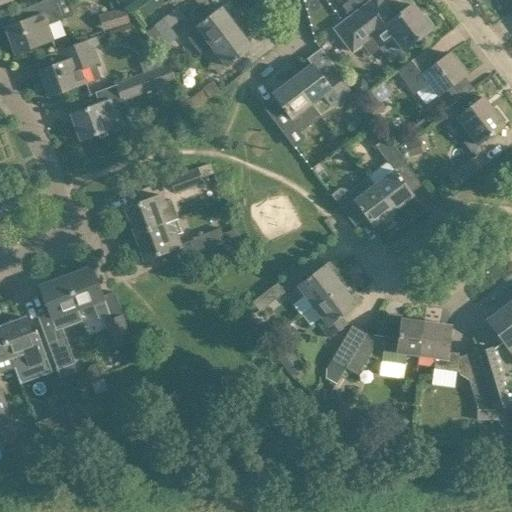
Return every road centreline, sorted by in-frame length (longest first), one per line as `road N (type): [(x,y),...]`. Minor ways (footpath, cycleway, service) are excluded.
road 1 (residential): [(76,237),(0,77)]
road 2 (residential): [(399,280),(399,294),(425,301),(511,238)]
road 3 (residential): [(511,223),(465,219),(402,264),(399,280)]
